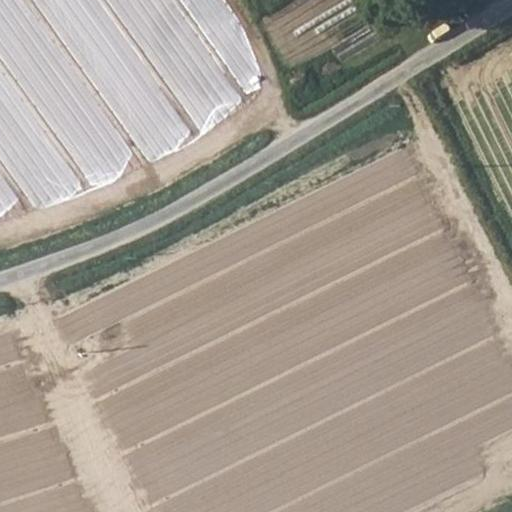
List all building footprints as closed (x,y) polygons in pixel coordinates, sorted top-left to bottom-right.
[(106,396),(460,232),(440,190),(87,354),(106,396)] [(132,446),(486,284),(467,244),(113,405),(132,446)] [(0,371),(26,364),(14,321),(0,325),(0,371)] [(35,380),(0,389),(0,436),(46,425),(35,380)] [(0,500),(64,485),(53,440),(0,453),(0,500)]
